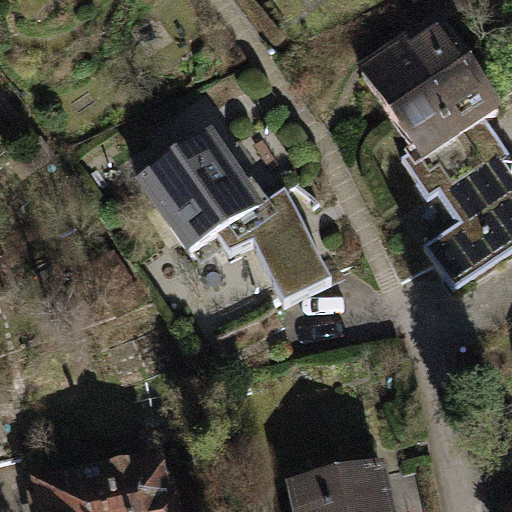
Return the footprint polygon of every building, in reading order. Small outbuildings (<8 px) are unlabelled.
[(441,32),(366,80),(416,156),(451,133),(458,143),(487,125),(497,118),(441,32)] [(451,133),(416,156),(404,165),(430,204),(441,196),(463,228),(427,252),(456,296),(511,259),(511,162),(487,125),(458,143),(451,133)] [(211,141),(145,185),(193,257),(218,240),(232,262),(255,249),(287,314),(334,290),(287,193),(259,213),(211,141)] [(0,289),(9,287),(2,268),(0,269),(0,289)] [(124,332),(140,322),(131,308),(115,319),(124,332)] [(0,406),(0,464),(24,460),(12,404),(0,406)] [(159,465),(39,489),(44,511),(173,511),(171,500),(166,501),(159,465)] [(379,474),(295,492),(299,511),(426,511),(420,478),(382,485),(379,474)]
